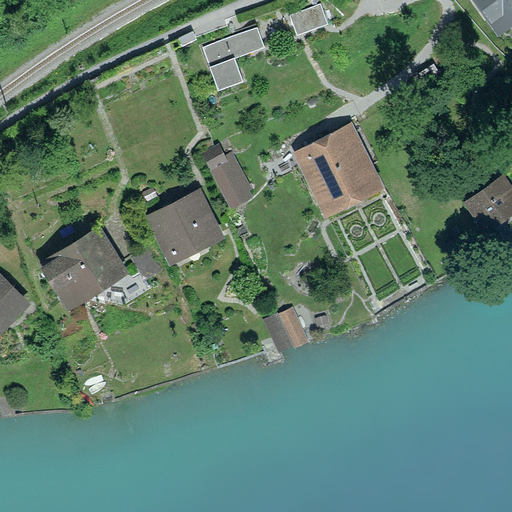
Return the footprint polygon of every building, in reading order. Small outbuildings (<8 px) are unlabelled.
[(511,0),(479,0),(498,27),(506,21),(511,28),(511,0)] [(289,14),(297,34),(328,23),(320,3),(289,14)] [(202,46),(218,88),(243,79),(235,57),(264,46),(257,26),(202,46)] [(300,149),(328,204),(373,181),(345,126),(300,149)] [(240,170),(220,182),(231,202),(245,194),(242,190),(249,186),(240,170)] [(511,195),(501,180),(471,202),(486,223),(511,203),(511,195)] [(196,196),(155,216),(172,254),(215,233),(196,196)] [(444,245),(457,268),(475,258),(461,235),(444,245)] [(95,236),(46,266),(66,299),(116,268),(95,236)] [(135,260),(145,277),(159,269),(149,252),(135,260)] [(0,324),(21,303),(0,282),(0,324)] [(292,310),(279,316),(292,341),(293,343),(305,336),(292,310)] [(278,348),(292,341),(279,316),(277,313),(264,320),(278,348)]
